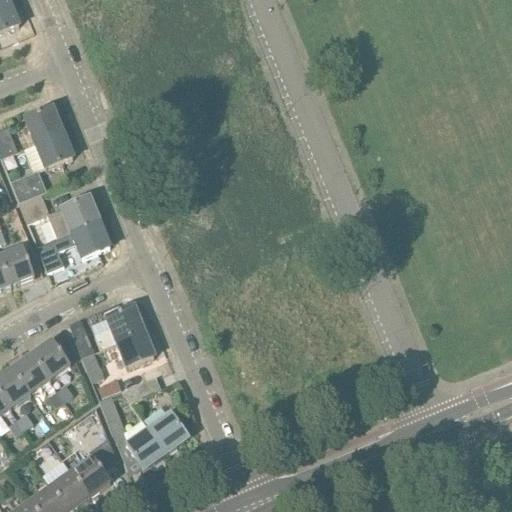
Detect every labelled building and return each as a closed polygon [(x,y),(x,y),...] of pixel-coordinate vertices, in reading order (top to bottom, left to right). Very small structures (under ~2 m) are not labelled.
[(0,0),(0,9),(9,5),(6,0),(0,0)] [(9,5),(0,9),(0,37),(19,30),(9,5)] [(235,80),(149,177),(182,206),(178,212),(189,222),(309,329),(251,394),(296,434),(371,350),(330,314),(325,320),(316,312),(344,280),(261,205),(257,210),(225,182),(280,120),(235,80)] [(35,149),(63,138),(52,113),(25,124),(35,149)] [(0,161),(1,163),(17,157),(7,132),(0,134),(0,161)] [(63,138),(35,149),(45,174),(73,163),(63,138)] [(34,178),(10,188),(19,208),(42,199),(34,178)] [(27,229),(47,221),(47,220),(50,219),(42,199),(19,208),(27,229)] [(89,203),(50,219),(47,220),(47,221),(56,244),(99,228),(89,203)] [(68,269),(62,255),(76,250),(82,264),(110,253),(99,228),(56,244),(37,252),(47,278),(68,269)] [(0,260),(0,262),(11,291),(34,283),(23,252),(0,260)] [(0,295),(11,291),(0,262),(0,295)] [(144,337),(143,336),(134,312),(106,323),(116,348),(144,337)] [(82,362),(94,357),(84,332),(71,337),(82,362)] [(127,373),(143,366),(154,362),(144,337),(116,348),(127,373)] [(51,387),(71,372),(51,345),(31,360),(51,387)] [(92,387),(104,382),(94,357),(82,362),(92,387)] [(31,401),(51,387),(31,360),(11,374),(31,401)] [(0,400),(11,415),(31,401),(11,374),(0,382),(0,400)] [(122,396),(129,408),(161,395),(156,383),(122,396)] [(102,404),(111,401),(122,396),(117,384),(97,392),(102,404)] [(64,407),(73,401),(66,390),(56,397),(64,407)] [(56,413),(64,407),(56,397),(48,402),(56,413)] [(0,423),(11,415),(0,400),(0,423)] [(102,404),(99,406),(108,427),(120,422),(111,401),(102,404)] [(24,436),(34,429),(26,418),(16,425),(24,436)] [(149,435),(166,460),(188,444),(171,420),(149,435)] [(120,422),(108,427),(117,448),(126,444),(128,444),(128,443),(120,422)] [(16,442),(24,436),(16,425),(8,431),(16,442)] [(132,440),(128,443),(128,444),(126,444),(128,447),(125,449),(144,475),(166,460),(149,435),(135,445),(132,440)] [(71,477),(90,504),(111,489),(92,462),(71,477)] [(63,511),(79,511),(90,504),(71,477),(50,492),(63,511)] [(31,511),(63,511),(50,492),(28,507),(31,511)]
